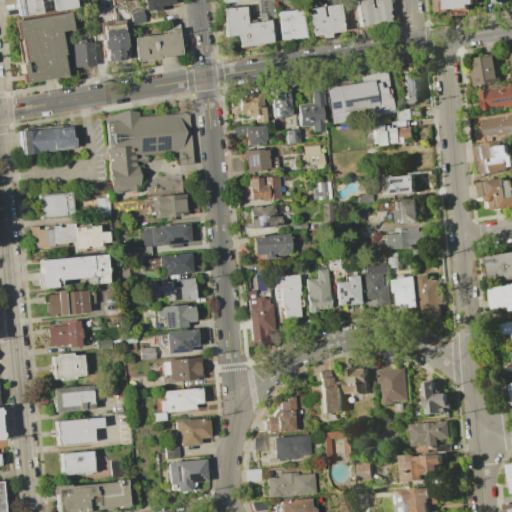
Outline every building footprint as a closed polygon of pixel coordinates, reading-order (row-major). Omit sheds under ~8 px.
[(72,0),(74,6),(51,10),(49,0),(36,0),(39,14),(17,17),(14,0),(72,0)] [(171,0),(172,3),(157,5),(158,11),(151,12),(151,9),(143,11),(141,0),(171,0)] [(272,0),(273,15),(258,16),(257,0),(272,0)] [(367,0),(369,8),(372,7),(371,0),(385,0),(387,10),(385,10),(387,21),(358,26),(353,0),(367,0)] [(472,0),(473,4),(467,4),(467,8),(447,9),(448,12),(436,13),(434,0),(472,0)] [(320,6),(321,17),(325,16),(323,5),(337,3),(341,31),(310,35),(306,8),(320,6)] [(244,23),(267,20),(270,42),(238,47),(236,36),(224,36),(221,8),(243,6),(244,23)] [(300,8),(304,37),(279,40),(275,11),(300,8)] [(141,10),(143,22),(130,25),(128,13),(141,10)] [(68,12),(71,29),(59,31),(62,54),(60,54),(64,75),(23,82),(21,73),(19,74),(18,64),(23,63),(24,66),(25,66),(20,37),(17,38),(14,21),(68,12)] [(102,40),(101,31),(102,31),(101,26),(121,23),(124,46),(122,47),(123,59),(105,61),(103,49),(101,49),(100,40),(102,40)] [(162,34),(162,31),(176,29),(179,53),(159,56),(159,58),(134,61),(131,37),(162,34)] [(90,42),(93,65),(72,67),(69,44),(90,42)] [(472,85),(468,58),(493,54),(497,81),(472,85)] [(408,71),(408,75),(416,74),(417,85),(418,85),(419,100),(416,100),(416,103),(407,104),(407,101),(403,102),(402,97),(401,98),(401,95),(402,95),(400,72),(408,71)] [(386,75),(392,113),(368,116),(367,109),(344,112),(346,121),(328,124),(323,89),(362,84),(362,78),(386,75)] [(296,104),(311,103),(310,82),(321,81),(323,105),(320,105),(322,130),(311,131),(310,126),(306,127),(305,125),(298,126),(296,104)] [(511,82),(511,105),(481,110),(478,91),(508,86),(507,83),(511,82)] [(284,88),(284,90),(285,90),(286,92),(287,92),(289,115),(281,116),(281,118),(271,118),(270,99),(274,99),(274,89),(284,88)] [(237,94),(259,92),(260,107),(263,107),(264,121),(254,121),(254,115),(238,117),(237,94)] [(409,108),(410,119),(397,120),(397,109),(409,108)] [(136,117),(186,113),(191,163),(176,165),(175,152),(133,156),(134,166),(136,166),(137,185),(135,185),(136,190),(109,193),(102,117),(124,110),(136,111),(136,117)] [(511,137),(511,133),(484,138),(481,119),(511,113),(511,137)] [(405,120),(406,128),(410,127),(411,138),(404,139),(404,143),(399,144),(399,143),(390,144),(390,145),(381,145),(380,143),(372,144),(371,125),(390,124),(390,121),(405,120)] [(63,150),(66,185),(32,188),(32,183),(28,183),(25,154),(23,130),(90,124),(92,148),(63,150)] [(263,125),(264,139),(262,139),(263,144),(245,145),(244,136),(243,136),(243,134),(232,135),(232,126),(263,125)] [(297,143),(285,144),(284,130),(296,129),(297,143)] [(500,142),(501,146),(506,145),(508,152),(509,152),(509,155),(511,155),(511,167),(508,167),(509,171),(492,174),(492,173),(479,175),(478,167),(475,147),(500,142)] [(317,145),(318,153),(321,153),(322,168),(314,168),(314,164),(306,164),(306,161),(303,161),(302,146),(317,145)] [(266,148),(267,170),(244,171),(243,149),(266,148)] [(266,150),(268,169),(276,168),(274,149),(266,150)] [(277,175),(279,198),(247,200),(246,178),(277,175)] [(414,175),(415,192),(382,195),(380,177),(395,175),(395,177),(414,175)] [(476,182),(504,177),(505,181),(510,180),(511,188),(511,187),(511,206),(490,210),(488,195),(478,197),(476,182)] [(327,182),(328,198),(312,199),(311,189),(317,189),(317,183),(327,182)] [(69,191),(71,215),(64,216),(64,217),(38,219),(36,194),(69,191)] [(153,196),(184,194),(185,214),(172,215),(172,220),(162,221),(162,216),(154,217),(154,210),(150,210),(149,200),(153,200),(153,196)] [(371,202),(358,203),(357,195),(370,194),(371,202)] [(94,198),(106,197),(108,217),(95,218),(94,198)] [(418,221),(397,223),(395,201),(416,199),(418,221)] [(125,211),(126,220),(114,221),(112,202),(125,201),(135,201),(136,210),(125,211)] [(320,203),(330,202),(331,220),(322,221),(320,203)] [(272,206),(273,216),(278,216),(279,226),(251,228),(251,222),(248,222),(248,208),(272,206)] [(305,221),(305,229),(288,230),(288,222),(305,221)] [(28,227),(36,227),(36,230),(43,229),(42,227),(58,225),(58,228),(65,227),(64,224),(72,224),(73,228),(81,227),(82,230),(88,229),(88,226),(96,226),(97,233),(107,232),(108,242),(98,243),(99,246),(75,249),(74,242),(51,244),(51,247),(30,249),(28,227)] [(156,226),(186,224),(188,242),(179,243),(179,247),(168,248),(168,244),(140,246),(139,229),(156,228),(156,226)] [(419,228),(420,231),(425,231),(426,237),(421,237),(422,243),(411,244),(412,247),(380,250),(380,241),(383,241),(382,234),(397,233),(396,230),(419,228)] [(287,233),(289,252),(270,254),(271,258),(262,259),(262,255),(252,256),(250,236),(287,233)] [(511,278),(491,282),(487,256),(511,251),(511,278)] [(396,267),(386,268),(385,253),(395,252),(396,267)] [(156,256),(188,253),(190,274),(158,276),(156,256)] [(37,260),(103,255),(105,282),(85,284),(85,278),(59,280),(59,287),(38,288),(36,274),(38,273),(37,260)] [(298,274),(297,260),(305,259),(307,273),(298,274)] [(326,260),(338,259),(338,269),(327,270),(326,260)] [(384,263),(387,303),(373,304),(373,297),(361,298),(358,265),(384,263)] [(316,312),(306,312),(304,279),(315,278),(315,269),(325,268),(329,308),(316,309),(316,312)] [(417,307),(416,290),(419,289),(418,275),(428,274),(428,279),(432,279),(432,280),(438,280),(440,294),(444,294),(445,303),(435,304),(435,310),(417,312),(417,307)] [(296,275),(298,294),(297,295),(297,301),(301,300),(301,306),(298,306),(298,316),(283,317),(282,307),(280,307),(278,288),(273,289),(272,277),(296,275)] [(355,275),(357,303),(335,305),(333,282),(345,281),(345,276),(355,275)] [(417,307),(398,308),(397,292),(393,292),(392,280),(400,280),(400,277),(415,276),(416,290),(417,307)] [(158,281),(191,278),(193,299),(164,301),(164,297),(160,297),(158,281)] [(511,283),(511,309),(510,310),(509,306),(494,308),(490,287),(511,283)] [(84,291),(86,312),(46,316),(44,294),(84,291)] [(245,291),(253,291),(253,297),(262,296),(262,299),(267,299),(267,303),(270,303),(273,331),(267,332),(267,336),(262,336),(262,340),(249,341),(245,291)] [(161,306),(183,304),(183,307),(192,306),(193,321),(185,322),(185,327),(163,329),(162,316),(157,316),(156,308),(161,308),(161,306)] [(46,327),(65,325),(64,321),(77,320),(77,328),(79,328),(80,337),(78,337),(79,348),(67,349),(66,344),(47,345),(46,327)] [(511,321),(511,332),(501,334),(499,323),(511,321)] [(164,333),(195,329),(196,346),(188,347),(188,352),(166,354),(164,333)] [(152,347),(153,359),(138,360),(137,348),(152,347)] [(50,358),(57,357),(57,354),(71,354),(72,357),(80,356),(83,377),(73,377),(73,379),(59,380),(59,378),(51,379),(50,358)] [(167,360),(200,358),(201,380),(167,383),(167,360)] [(356,365),(357,370),(366,369),(368,393),(355,394),(355,392),(345,393),(343,379),(346,379),(344,366),(356,365)] [(404,367),(407,400),(393,401),(393,404),(382,405),(380,383),(377,383),(376,370),(404,367)] [(330,381),(338,381),(341,411),(321,413),(317,371),(329,370),(330,381)] [(434,381),(434,391),(437,388),(442,393),(446,393),(446,397),(448,397),(448,402),(451,402),(451,409),(449,409),(449,412),(425,413),(425,410),(423,410),(422,381),(434,381)] [(51,389),(92,385),(92,409),(54,413),(51,389)] [(161,391),(202,389),(202,404),(194,404),(193,409),(166,412),(166,410),(160,411),(159,402),(162,401),(161,391)] [(293,409),(292,409),(293,431),(265,433),(264,417),(270,417),(278,409),(277,402),(284,401),(284,397),(293,397),(293,409)] [(53,422),(101,418),(101,428),(91,429),(91,441),(56,444),(53,422)] [(177,421),(207,419),(208,439),(199,439),(198,446),(178,447),(177,421)] [(447,420),(448,438),(436,439),(436,445),(410,446),(408,423),(447,420)] [(349,429),(352,457),(346,458),(344,437),(328,438),(330,459),(322,460),(320,432),(349,429)] [(307,434),(308,454),(295,455),(295,458),(275,460),(275,457),(272,457),(270,437),(307,434)] [(164,458),(177,457),(176,444),(164,444),(164,458)] [(59,454),(91,452),(92,473),(61,476),(59,454)] [(440,453),(441,463),(435,464),(436,473),(421,474),(422,480),(401,482),(398,455),(411,454),(411,456),(440,453)] [(168,463),(203,460),(205,482),(194,483),(194,485),(189,489),(188,491),(175,492),(173,489),(170,489),(171,485),(168,482),(168,463)] [(371,480),(358,481),(356,463),(370,462),(371,480)] [(296,472),(296,475),(312,473),(313,494),(290,496),(290,491),(278,492),(279,496),(265,497),(264,478),(275,477),(274,473),(296,472)] [(55,511),(52,487),(124,480),(126,508),(85,511),(55,511)] [(437,486),(438,503),(427,504),(428,511),(411,511),(411,500),(406,501),(406,511),(395,511),(394,494),(404,493),(404,489),(437,486)] [(276,505),(276,500),(308,497),(309,506),(314,508),(314,511),(273,511),(272,507),(274,505),(276,505)]
